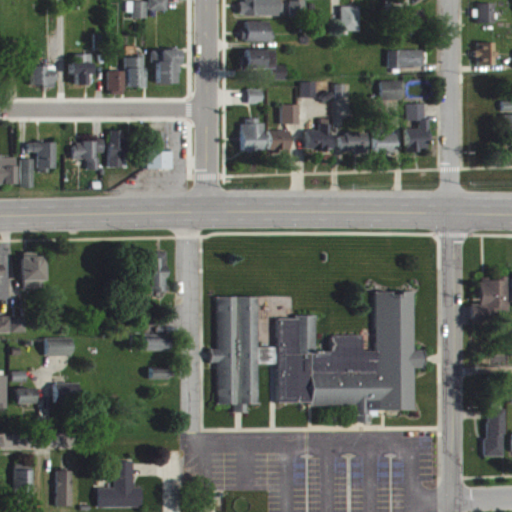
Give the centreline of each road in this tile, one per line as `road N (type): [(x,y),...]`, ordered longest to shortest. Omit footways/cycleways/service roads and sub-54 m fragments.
road 1 (secondary): [(0,218),(511,208)]
road 2 (residential): [(189,213),(193,449),(172,460),(171,511)]
road 3 (tertiary): [(449,207),(450,511)]
road 4 (residential): [(204,0),(204,213)]
road 5 (residential): [(451,0),(449,207)]
road 6 (residential): [(0,107),(204,109)]
